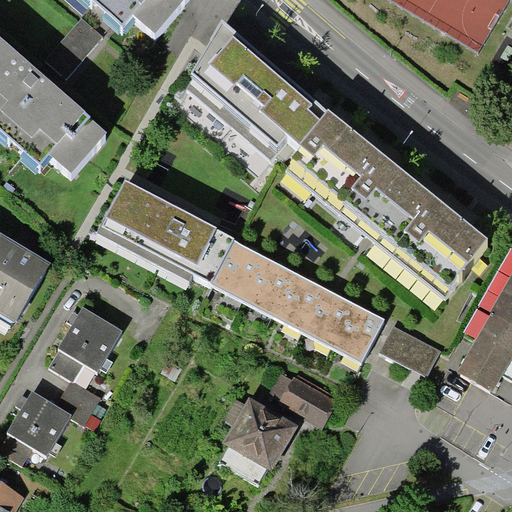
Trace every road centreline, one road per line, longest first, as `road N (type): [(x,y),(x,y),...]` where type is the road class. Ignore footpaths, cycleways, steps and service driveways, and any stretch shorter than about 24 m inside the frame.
road 1 (secondary): [(275,0),(511,190)]
road 2 (residential): [(371,418),(511,495)]
